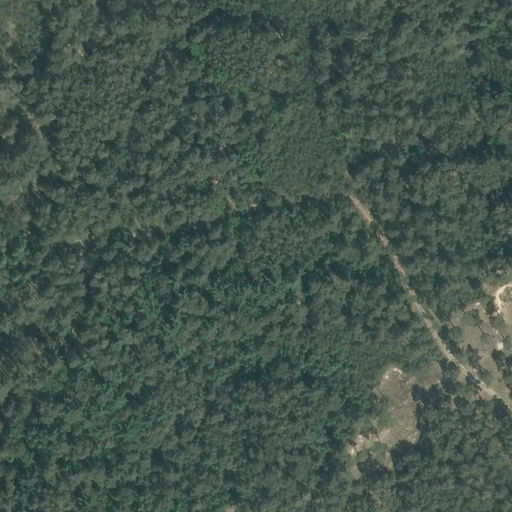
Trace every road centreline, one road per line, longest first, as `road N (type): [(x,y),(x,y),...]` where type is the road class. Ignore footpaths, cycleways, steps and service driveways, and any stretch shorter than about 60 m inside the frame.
road 1 (track): [(511,402),(462,355),(372,211),(340,187),(271,189),(74,227)]
road 2 (track): [(74,227),(86,295),(21,442),(14,511)]
